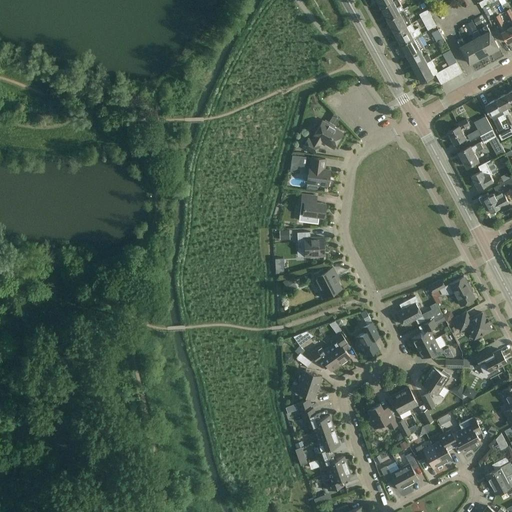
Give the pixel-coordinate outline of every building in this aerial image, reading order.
[(388,19),(404,10),(398,0),(394,0),(381,7),(388,19)] [(489,3),(488,4),(482,7),(487,16),(494,12),(489,3)] [(388,19),(395,32),(411,23),(404,10),(388,19)] [(428,26),(435,22),(430,13),(423,16),(428,26)] [(508,43),(511,40),(511,25),(506,29),(498,14),(494,17),(508,43)] [(479,16),(474,19),(477,25),(482,22),(479,16)] [(395,32),(402,44),(417,36),(421,33),(418,27),(414,29),(411,23),(395,32)] [(480,36),(489,53),(499,47),(487,24),(483,27),(486,33),(481,35),(480,36)] [(438,29),(432,33),(437,41),(443,37),(438,29)] [(480,36),(481,35),(477,29),(473,32),(476,38),(471,41),(480,58),(489,53),(480,36)] [(417,36),(402,44),(408,57),(420,50),(424,48),(421,42),(417,36)] [(443,37),(437,41),(439,45),(446,42),(443,37)] [(480,58),(471,41),(465,44),(462,38),(458,40),(470,63),(480,58)] [(450,49),(444,53),(448,58),(453,55),(450,49)] [(420,50),(408,57),(415,69),(431,60),(428,54),(424,56),(420,50)] [(441,84),(447,81),(441,70),(438,72),(431,60),(415,69),(422,82),(434,75),(436,74),(441,84)] [(456,62),(451,64),(457,75),(462,72),(456,62)] [(452,78),(457,75),(451,64),(446,67),(452,78)] [(446,67),(441,70),(447,81),(452,78),(446,67)] [(511,102),(507,93),(496,99),(504,113),(506,118),(506,119),(509,125),(511,123),(511,117),(507,107),(511,104),(511,102)] [(504,113),(496,99),(485,104),(490,113),(491,115),(499,130),(504,128),(498,116),(504,113)] [(485,116),(481,119),(488,131),(492,129),(485,116)] [(462,128),(469,124),(466,118),(458,123),(459,125),(448,131),(455,143),(466,137),(462,128)] [(303,146),(314,152),(319,145),(321,140),(334,148),(342,133),(322,121),(313,136),(314,136),(312,140),(308,138),(303,146)] [(501,139),(511,133),(511,129),(511,126),(498,132),(501,139)] [(471,140),(480,135),(482,135),(479,129),(468,135),(471,140)] [(482,135),(480,135),(484,143),(496,137),(492,129),(488,131),(482,135)] [(471,145),(468,147),(459,151),(467,166),(479,160),(475,153),(484,148),(480,142),(471,146),(471,145)] [(292,156),(290,171),(297,172),(298,165),(299,155),(293,154),(292,154),(292,156)] [(307,182),(318,184),(328,185),(330,169),(324,169),(325,159),(312,157),(310,167),(309,167),(307,182)] [(479,188),(488,183),(494,180),(491,174),(497,171),(490,159),(478,166),(481,171),(472,175),(479,188)] [(511,177),(494,187),(497,192),(495,193),(495,192),(484,198),(491,211),(501,205),(504,210),(511,206),(503,191),(509,189),(510,191),(511,190),(511,177)] [(302,201),(299,220),(319,223),(320,217),(324,217),(325,203),(316,202),(316,196),(302,194),(301,201),(302,201)] [(280,231),(281,236),(281,240),(290,239),(289,230),(280,231)] [(314,256),(315,257),(324,256),(323,237),(310,237),(310,231),(297,232),(298,250),(305,250),(305,256),(314,256)] [(322,298),(333,292),(341,288),(335,275),(337,274),(333,267),(322,273),(320,269),(313,273),(321,288),(318,290),(322,298)] [(281,282),(287,286),(291,281),(285,276),(281,282)] [(460,305),(475,298),(463,276),(449,284),(460,305)] [(445,286),(441,279),(429,286),(432,293),(445,286)] [(416,303),(418,301),(415,296),(399,304),(402,310),(397,312),(404,325),(415,319),(418,323),(425,320),(416,303)] [(450,310),(443,314),(447,322),(454,318),(453,318),(454,317),(450,310)] [(466,311),(457,316),(454,317),(453,318),(460,330),(467,327),(468,328),(472,329),(477,337),(492,330),(482,312),(470,319),(466,311)] [(442,314),(434,318),(437,324),(445,320),(442,314)] [(364,332),(356,337),(361,346),(365,355),(378,348),(372,336),(378,333),(372,322),(368,315),(363,318),(367,325),(366,325),(361,328),(364,332)] [(437,325),(434,318),(422,324),(425,331),(411,338),(417,348),(434,339),(429,329),(437,325)] [(335,320),(330,323),(335,333),(340,330),(335,320)] [(294,335),(297,343),(310,338),(307,330),(294,335)] [(347,342),(341,334),(340,332),(330,339),(333,343),(328,346),(341,364),(350,357),(342,346),(347,342)] [(439,349),(434,339),(417,348),(422,358),(431,353),(439,349)] [(296,343),(294,345),(302,353),(304,350),(296,343)] [(341,364),(328,346),(323,350),(320,346),(311,352),(318,363),(323,359),(331,370),(341,364)] [(448,347),(442,350),(446,357),(454,357),(448,347)] [(485,374),(490,371),(507,363),(500,349),(490,355),(487,349),(475,355),(480,365),(485,374)] [(300,353),(296,358),(307,366),(311,361),(300,353)] [(462,359),(462,360),(462,366),(471,367),(471,359),(462,359)] [(433,366),(427,375),(443,386),(449,377),(433,366)] [(299,381),(318,387),(321,376),(303,370),(299,381)] [(437,394),(443,386),(427,375),(421,383),(429,389),(437,394)] [(318,387),(299,381),(295,392),(314,398),(318,387)] [(462,383),(449,390),(462,399),(462,383)] [(504,411),(509,421),(511,419),(511,384),(510,386),(510,385),(508,386),(508,387),(503,390),(511,407),(504,411)] [(467,386),(463,393),(473,399),(477,391),(467,386)] [(400,392),(409,409),(418,404),(409,387),(400,392)] [(390,397),(399,414),(402,419),(411,414),(409,409),(400,392),(390,397)] [(421,397),(428,409),(435,406),(428,393),(421,397)] [(298,409),(302,408),(311,404),(309,398),(296,403),(298,409)] [(398,424),(391,410),(385,413),(380,403),(368,410),(371,417),(369,418),(374,428),(386,422),(390,429),(398,424)] [(311,427),(313,432),(333,425),(329,415),(317,419),(313,408),(301,412),(305,424),(306,428),(311,427)] [(427,424),(432,421),(426,410),(421,413),(427,424)] [(470,424),(462,429),(472,447),(481,442),(475,431),(480,428),(474,417),(468,421),(470,424)] [(398,424),(404,436),(409,433),(403,421),(398,424)] [(336,434),(333,425),(313,432),(317,441),(336,434)] [(417,428),(415,430),(418,436),(426,433),(422,426),(417,428)] [(472,447),(462,429),(452,434),(449,430),(445,432),(451,444),(456,441),(462,453),(472,447)] [(451,444),(445,432),(439,435),(442,439),(432,444),(442,463),(452,458),(446,447),(451,444)] [(409,441),(416,437),(414,433),(407,437),(409,441)] [(340,444),(336,434),(317,441),(318,446),(313,448),(315,453),(317,459),(330,454),(328,449),(340,444)] [(406,440),(399,444),(403,450),(409,446),(406,440)] [(415,448),(417,451),(421,459),(427,457),(433,468),(442,463),(432,444),(423,450),(420,445),(415,448)] [(400,468),(408,484),(418,479),(411,466),(417,463),(411,452),(405,455),(409,463),(400,468)] [(332,460),(330,454),(317,459),(320,465),(324,463),(328,473),(348,466),(344,456),(332,460)] [(379,455),(373,458),(376,463),(382,460),(379,455)] [(505,457),(504,458),(495,462),(498,467),(485,475),(490,485),(506,476),(511,472),(511,464),(510,461),(508,462),(505,457)] [(390,473),(386,465),(380,469),(386,479),(392,476),(399,490),(408,484),(400,468),(390,473)] [(325,480),(326,484),(328,490),(331,489),(345,484),(343,479),(351,476),(348,466),(328,473),(330,479),(325,480)] [(506,476),(490,485),(495,494),(509,487),(511,493),(511,492),(511,478),(508,481),(506,476)]
